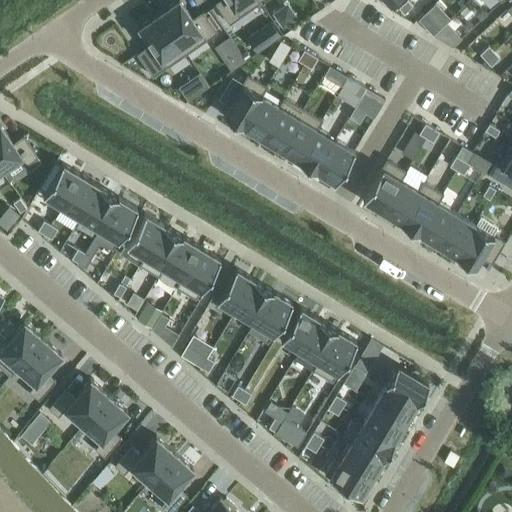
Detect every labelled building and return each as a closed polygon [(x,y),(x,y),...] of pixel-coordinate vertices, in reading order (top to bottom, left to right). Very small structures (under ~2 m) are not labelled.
[(180,0),(174,0),(158,11),(186,52),(216,31),(202,10),(192,17),(180,0)] [(258,0),(216,0),(215,2),(229,22),(260,1),(258,0)] [(408,0),(405,0),(398,7),(404,12),(412,4),(408,0)] [(427,9),(417,18),(432,34),(442,25),(427,9)] [(158,11),(138,26),(150,43),(137,52),(152,74),(165,65),(166,66),(186,52),(158,11)] [(442,25),(432,34),(452,46),(461,37),(446,21),(442,25)] [(271,23),(262,30),(269,39),(277,33),(271,23)] [(280,40),(274,50),(284,55),(290,46),(280,40)] [(488,44),(479,53),(485,59),(494,50),(488,44)] [(304,49),(298,59),(304,63),(310,53),(304,49)] [(494,50),(485,59),(490,65),(499,56),(494,50)] [(310,53),(304,63),(311,67),(317,57),(310,53)] [(344,72),(337,67),(330,77),(338,82),(344,72)] [(247,73),(223,113),(243,125),(262,93),(267,85),(247,73)] [(359,83),(353,92),(360,96),(366,87),(359,83)] [(366,87),(361,95),(380,107),(385,98),(366,87)] [(262,93),(243,125),(260,135),(279,103),(262,93)] [(279,103),(260,135),(279,147),(303,107),(284,95),(279,103)] [(303,107),(279,147),(298,159),(317,127),(322,118),(303,107)] [(425,122),(419,132),(426,136),(432,126),(425,122)] [(489,122),(485,129),(495,135),(499,129),(489,122)] [(0,123),(0,166),(1,168),(21,154),(27,162),(37,155),(23,134),(13,141),(0,123)] [(432,126),(426,136),(432,140),(438,130),(432,126)] [(317,127),(298,159),(316,170),(336,138),(317,127)] [(336,138),(316,170),(335,181),(354,149),(336,138)] [(496,160),(489,172),(507,183),(508,183),(510,185),(511,181),(511,146),(510,145),(500,162),(496,160)] [(456,155),(450,165),(456,169),(462,159),(456,155)] [(386,157),(362,198),(382,210),(401,178),(406,169),(386,157)] [(462,159),(456,169),(463,173),(469,163),(462,159)] [(62,161),(42,193),(62,205),(81,173),(62,161)] [(81,173),(62,205),(80,216),(99,184),(81,173)] [(401,178),(382,210),(399,220),(418,188),(401,178)] [(418,188),(399,220),(419,232),(438,200),(443,192),(423,180),(418,188)] [(99,184),(80,216),(99,227),(118,195),(99,184)] [(488,184),(482,194),(489,198),(495,188),(488,184)] [(118,195),(99,227),(118,239),(137,207),(118,195)] [(19,196),(13,201),(20,211),(26,206),(19,196)] [(438,200),(419,232),(437,243),(457,211),(438,200)] [(457,211),(437,243),(456,254),(475,222),(457,211)] [(145,212),(125,244),(144,255),(164,223),(145,212)] [(44,219),(37,229),(44,233),(51,223),(44,219)] [(475,222),(456,254),(474,266),(481,255),(491,262),(504,240),(494,234),(475,222)] [(51,223),(44,233),(51,237),(57,227),(51,223)] [(144,255),(139,263),(159,275),(164,267),(163,266),(182,234),(164,223),(144,255)] [(182,234),(163,266),(164,267),(181,277),(201,245),(182,234)] [(181,277),(176,285),(195,297),(220,257),(201,245),(181,277)] [(77,247),(71,257),(78,261),(84,251),(77,247)] [(84,251),(78,261),(85,265),(91,255),(84,251)] [(235,266),(216,298),(235,310),(254,278),(235,266)] [(254,278),(235,310),(253,321),(254,321),(273,289),(254,278)] [(119,281),(113,291),(120,296),(126,285),(119,281)] [(253,321),(248,329),(267,341),(292,301),(273,289),(254,321),(253,321)] [(135,308),(142,297),(132,291),(125,302),(135,308)] [(147,301),(137,317),(150,329),(151,327),(161,312),(162,310),(147,301)] [(299,305),(280,337),(299,349),(319,317),(299,305)] [(151,327),(150,329),(157,335),(168,317),(161,312),(151,327)] [(319,317),(299,349),(317,360),(318,360),(337,328),(319,317)] [(0,331),(0,364),(10,374),(42,336),(24,320),(7,338),(0,331)] [(317,360),(312,368),(332,380),(356,340),(337,328),(318,360),(317,360)] [(42,336),(10,374),(11,374),(17,367),(35,382),(29,389),(38,398),(55,379),(45,371),(61,352),(42,336)] [(361,350),(353,363),(365,370),(373,357),(361,350)] [(200,352),(194,362),(201,366),(207,356),(200,352)] [(207,356),(201,366),(208,370),(214,360),(207,356)] [(396,363),(385,382),(416,401),(428,382),(396,363)] [(352,364),(346,372),(348,373),(359,380),(364,371),(353,364),(352,364)] [(65,387),(48,406),(58,415),(64,407),(82,423),(108,393),(89,377),(74,395),(65,387)] [(385,382),(373,400),(405,420),(416,401),(385,382)] [(237,384),(231,394),(238,398),(244,388),(237,384)] [(244,388),(238,398),(245,402),(251,392),(244,388)] [(108,393),(82,423),(101,439),(95,447),(104,455),(121,436),(111,428),(127,410),(108,393)] [(336,393),(331,400),(342,406),(346,400),(336,393)] [(331,400),(327,407),(338,413),(342,406),(331,400)] [(363,418),(362,419),(394,438),(405,420),(373,400),(363,418)] [(38,411),(28,422),(39,431),(48,420),(38,411)] [(354,413),(342,433),(351,438),(351,437),(383,457),(394,438),(362,419),(363,418),(354,413)] [(274,416),(268,426),(275,430),(281,420),(274,416)] [(275,430),(274,432),(297,445),(306,431),(283,417),(281,420),(275,430)] [(313,430),(309,437),(319,443),(324,437),(313,430)] [(131,444),(114,464),(124,472),(130,465),(148,481),(174,450),(156,434),(140,452),(131,444)] [(309,437),(305,444),(315,450),(319,443),(309,437)] [(340,455),(340,456),(372,475),(383,457),(351,437),(351,438),(340,455)] [(174,450),(148,481),(167,497),(161,504),(169,511),(170,511),(187,493),(177,485),(193,466),(174,450)] [(336,453),(324,473),(360,494),(372,475),(340,456),(340,455),(336,453)] [(194,511),(189,507),(184,511),(239,511),(234,507),(236,504),(226,496),(224,499),(217,493),(202,511),(200,511),(194,511)]
